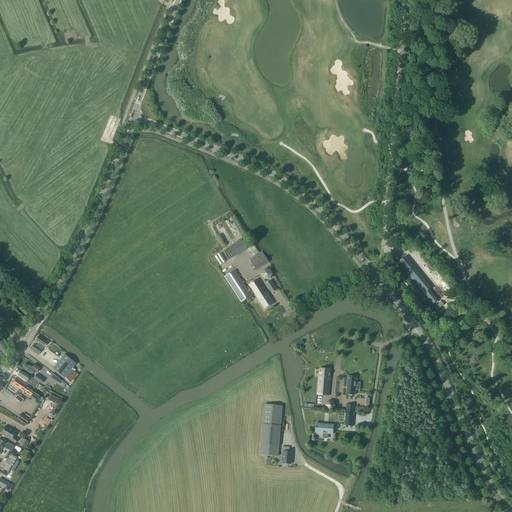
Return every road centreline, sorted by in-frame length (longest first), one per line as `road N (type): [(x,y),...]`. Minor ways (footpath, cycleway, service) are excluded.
road 1 (tertiary): [(417,327),(305,197),(250,164),(131,117)]
road 2 (tertiary): [(0,384),(97,210),(131,117)]
road 3 (tertiary): [(511,506),(477,458),(417,327)]
road 4 (tertiary): [(131,117),(177,0)]
